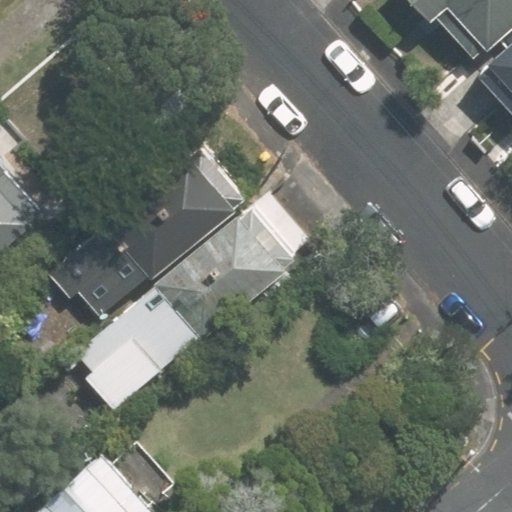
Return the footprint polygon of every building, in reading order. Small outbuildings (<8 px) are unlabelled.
[(511,17),(511,0),(395,0),(422,29),(431,21),(466,60),(511,17)] [(511,40),(472,76),(511,121),(511,40)] [(113,317),(236,209),(186,151),(62,258),(113,317)] [(0,252),(37,218),(0,179),(0,252)] [(298,243),(253,193),(236,209),(113,317),(67,358),(112,408),(298,243)] [(103,454),(28,511),(156,511),(148,501),(166,486),(133,445),(110,463),(103,454)]
